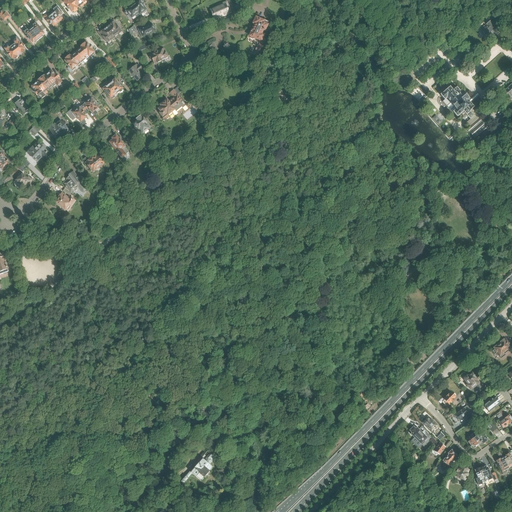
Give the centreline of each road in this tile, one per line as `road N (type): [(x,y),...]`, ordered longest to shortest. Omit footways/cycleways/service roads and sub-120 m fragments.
road 1 (primary): [(511,278),(282,511)]
road 2 (primary): [(292,511),(511,287)]
road 3 (residential): [(21,213),(64,156),(191,55),(166,0)]
road 4 (residential): [(310,511),(420,398)]
road 5 (residential): [(0,87),(111,0)]
road 6 (residential): [(511,432),(470,455),(420,398)]
road 7 (residential): [(425,353),(511,266)]
